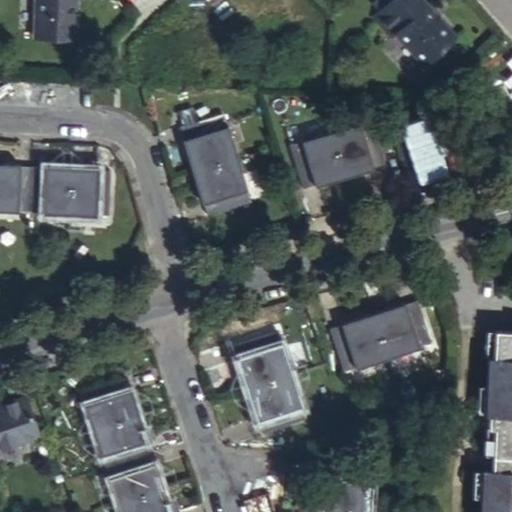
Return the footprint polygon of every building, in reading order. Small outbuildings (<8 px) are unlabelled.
[(35,0),(33,32),(75,33),(78,9),(74,9),(75,4),(75,0),(35,0)] [(427,2),(424,0),(386,0),(378,7),(371,14),(391,36),(394,33),(422,63),(454,32),(438,14),(434,18),(423,6),(427,2)] [(438,14),(427,2),(423,6),(434,18),(438,14)] [(220,104),(180,116),(209,205),(250,192),(220,104)] [(372,113),(294,137),(307,179),(386,155),(372,113)] [(107,168),(0,159),(0,202),(104,210),(107,168)] [(423,287),(331,314),(345,356),(436,330),(423,287)] [(511,511),(511,314),(493,312),(490,335),(481,335),(477,391),(480,391),(479,408),(485,409),(482,452),(470,451),(466,510),(469,509),(468,511),(511,511)] [(277,323),(237,334),(266,428),(306,416),(277,323)] [(127,367),(87,381),(131,511),(174,511),(175,511),(127,367)] [(45,427),(32,387),(3,397),(0,398),(0,452),(3,452),(0,442),(5,440),(45,427)] [(370,511),(374,465),(331,462),(326,511),(370,511)]
